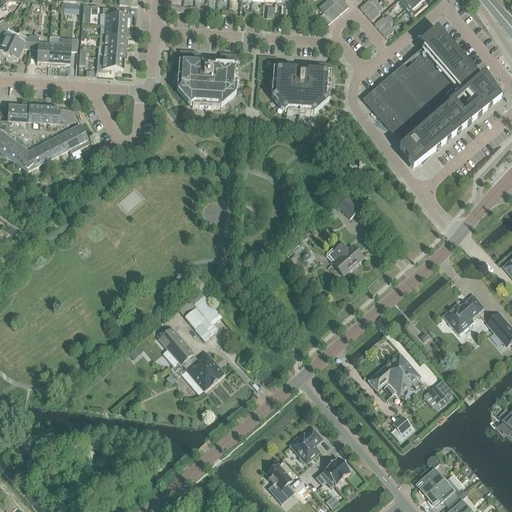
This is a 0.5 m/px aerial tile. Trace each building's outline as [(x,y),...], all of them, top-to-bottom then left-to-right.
[(332,0),(331,1),(335,6),(336,4),(344,13),(349,9),(341,0),(340,1),(339,0),(332,0)] [(360,10),(364,14),(373,7),(374,8),(378,5),(373,0),(370,4),(369,2),(360,10)] [(401,0),(398,3),(405,12),(418,0),(401,0)] [(421,0),(418,0),(405,12),(413,20),(428,8),(421,0)] [(336,4),(335,6),(332,8),(340,17),(344,13),(336,4)] [(376,11),(368,19),(372,23),(380,15),(379,13),(383,10),(378,5),(374,8),(376,11)] [(364,14),(368,19),(376,11),(374,8),(373,7),(364,14)] [(332,8),(327,12),(335,21),(340,17),(332,8)] [(100,27),(101,27),(126,29),(127,18),(115,17),(115,11),(103,10),(102,17),(100,16),(100,27)] [(327,12),(323,16),(331,25),(335,21),(327,12)] [(331,25),(323,16),(318,19),(326,29),(331,25)] [(374,26),(378,31),(387,23),(389,26),(393,22),(389,17),(385,20),(383,19),(374,26)] [(378,31),(382,35),(391,28),(389,26),(387,23),(378,31)] [(0,56),(6,60),(18,35),(8,31),(9,30),(6,26),(0,33),(0,38),(3,42),(0,47),(0,55),(0,56)] [(101,27),(100,38),(125,40),(128,40),(129,31),(126,30),(126,29),(101,27)] [(391,28),(382,35),(386,40),(395,32),(391,28)] [(423,49),(362,102),(417,166),(492,101),(486,94),(489,90),(437,29),(419,44),(423,49)] [(23,50),(31,51),(34,38),(29,38),(29,39),(19,34),(18,35),(6,60),(13,63),(14,62),(17,63),(23,50)] [(40,66),(48,68),(49,46),(38,45),(39,39),(34,38),(31,51),(38,52),(37,65),(40,65),(40,66)] [(100,38),(99,49),(104,49),(124,51),(127,51),(128,41),(125,41),(125,40),(100,38)] [(60,47),(59,68),(66,68),(66,67),(70,67),(71,54),(77,54),(78,42),(72,41),(71,48),(60,47)] [(48,68),(59,68),(60,47),(49,46),(48,68)] [(104,49),(103,60),(124,62),(126,62),(127,52),(124,52),(124,51),(104,49)] [(192,109),(218,111),(236,95),(238,69),(234,68),(239,57),(221,56),(216,67),(200,66),(197,54),(179,53),(182,65),(179,64),(177,91),(192,109)] [(124,62),(103,60),(97,60),(96,74),(107,75),(108,72),(123,73),(124,62)] [(271,98),(287,115),(293,116),(293,113),(305,113),(305,117),(311,117),(329,102),(329,95),(326,95),(327,83),(330,84),(331,75),(327,75),(328,66),(316,65),(313,74),(291,72),(289,63),(277,62),(277,71),(273,71),(272,80),(276,80),(275,92),(272,91),(271,98)] [(0,155),(27,175),(69,153),(70,156),(89,146),(72,114),(9,109),(7,125),(0,124),(0,155)] [(338,208),(350,221),(360,212),(348,199),(338,208)] [(14,230),(10,236),(17,241),(22,236),(14,230)] [(301,244),(292,252),(296,256),(305,248),(301,244)] [(352,248),(348,251),(343,245),(326,259),(332,265),(343,278),(363,261),(352,248)] [(511,279),(511,262),(503,270),(511,279)] [(461,309),(459,307),(458,306),(444,319),(449,325),(449,327),(452,330),(454,330),(459,336),(473,324),(471,321),(484,310),(474,298),(461,309)] [(182,319),(183,320),(204,343),(218,332),(195,307),(182,319)] [(511,329),(500,316),(488,326),(508,349),(511,344),(511,329)] [(172,330),(159,342),(205,394),(225,376),(206,354),(199,361),(172,330)] [(420,339),(424,343),(429,339),(425,335),(420,339)] [(135,348),(128,354),(133,361),(140,354),(135,348)] [(390,386),(396,394),(397,394),(404,402),(400,397),(412,387),(413,389),(419,384),(417,382),(420,379),(400,356),(384,370),(390,377),(385,382),(390,386)] [(391,399),(396,394),(390,386),(385,382),(390,377),(384,370),(368,383),(377,393),(384,387),(386,389),(384,391),(391,399)] [(171,377),(166,380),(171,387),(176,383),(171,377)] [(444,383),(428,396),(437,406),(444,400),(447,397),(449,399),(450,398),(454,395),(444,383)] [(511,416),(503,424),(504,425),(511,432),(507,435),(511,440),(511,416)] [(389,422),(389,423),(396,430),(401,436),(410,428),(402,418),(393,426),(389,422)] [(294,444),(290,448),(301,460),(299,462),(303,466),(305,465),(306,466),(320,455),(314,447),(316,445),(317,447),(322,442),(313,431),(305,438),(304,436),(299,440),(297,439),(294,442),(294,444)] [(323,474),(316,481),(322,488),(326,484),(332,491),(335,488),(350,475),(338,461),(323,474)] [(275,486),(281,493),(292,483),(287,476),(291,472),(283,463),(279,467),(278,466),(266,476),(270,480),(269,482),(274,488),(275,486)] [(425,497),(427,500),(445,484),(436,473),(423,484),(423,485),(424,485),(425,487),(419,494),(423,498),(425,497)] [(444,504),(448,509),(464,496),(461,492),(460,493),(449,480),(445,484),(427,500),(430,502),(428,504),(432,508),(440,503),(441,505),(442,506),(444,504)] [(313,495),(309,490),(305,493),(310,498),(313,495)] [(469,511),(462,503),(467,499),(464,496),(448,509),(450,511),(469,511)] [(326,504),(332,511),(339,505),(333,498),(326,504)] [(7,501),(1,507),(5,511),(15,511),(16,511),(7,501)]
